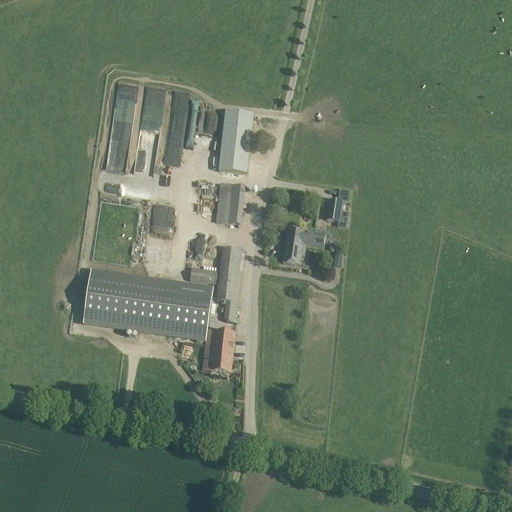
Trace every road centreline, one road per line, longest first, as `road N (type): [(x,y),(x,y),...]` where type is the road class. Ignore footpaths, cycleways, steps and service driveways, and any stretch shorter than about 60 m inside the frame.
road 1 (unclassified): [(311,0),(257,240),(245,452)]
road 2 (unclassified): [(245,452),(504,511)]
road 3 (unclassified): [(0,394),(245,452)]
